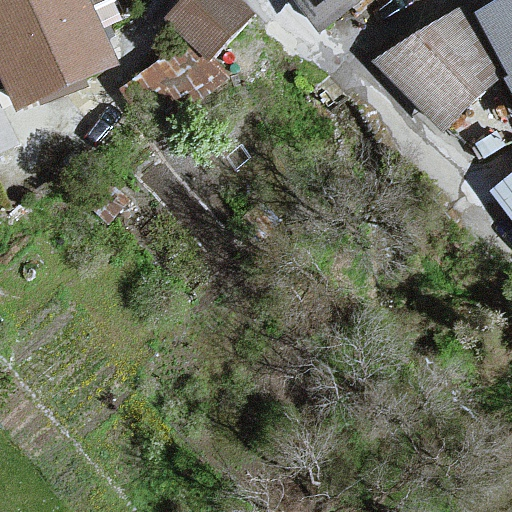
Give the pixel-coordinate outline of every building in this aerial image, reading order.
[(110,0),(15,0),(0,7),(0,29),(26,84),(38,110),(140,62),(110,0)] [(252,7),(244,0),(179,0),(164,17),(208,56),(252,7)] [(314,0),(344,41),(401,0),(314,0)] [(511,0),(508,0),(495,8),(511,34),(511,0)] [(511,57),(467,13),(408,73),(468,132),(511,88),(511,57)] [(0,96),(26,84),(0,29),(0,96)] [(0,209),(18,202),(0,169),(0,209)]
